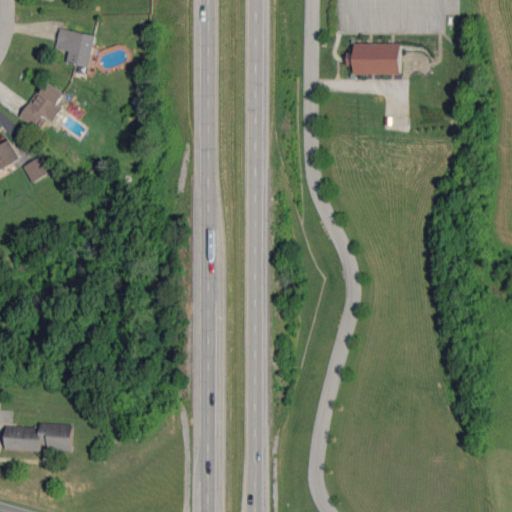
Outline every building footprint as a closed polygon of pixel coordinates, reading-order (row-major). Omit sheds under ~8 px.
[(57,48),(69,50),(68,63),(91,66),(96,34),(59,29),(57,48)] [(402,43),(355,43),(355,52),(348,52),(348,65),(355,65),(355,74),(402,74),(402,43)] [(54,121),(64,107),(59,104),(66,93),(47,80),(21,117),(35,126),(43,114),(54,121)] [(0,142),(0,170),(22,160),(10,138),(0,142)] [(52,172),(43,155),(24,165),(33,182),(52,172)] [(7,425),(6,449),(43,451),(43,449),(73,450),(74,424),(41,422),(41,427),(7,425)]
